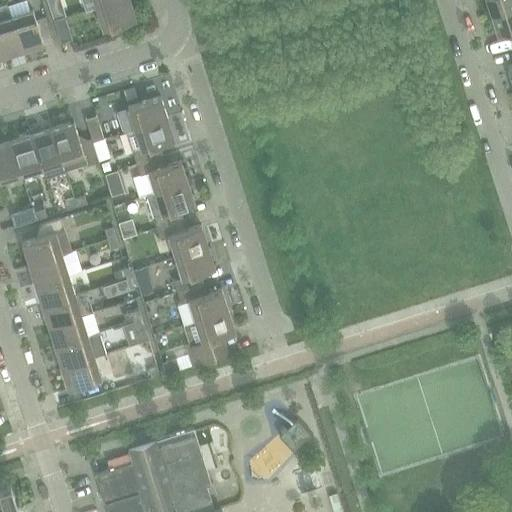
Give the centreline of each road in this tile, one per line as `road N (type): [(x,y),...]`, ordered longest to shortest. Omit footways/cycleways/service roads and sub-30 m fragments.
road 1 (residential): [(283,368),(186,40)]
road 2 (residential): [(511,228),(446,0)]
road 3 (residential): [(63,511),(0,312)]
road 4 (residential): [(0,101),(186,40)]
